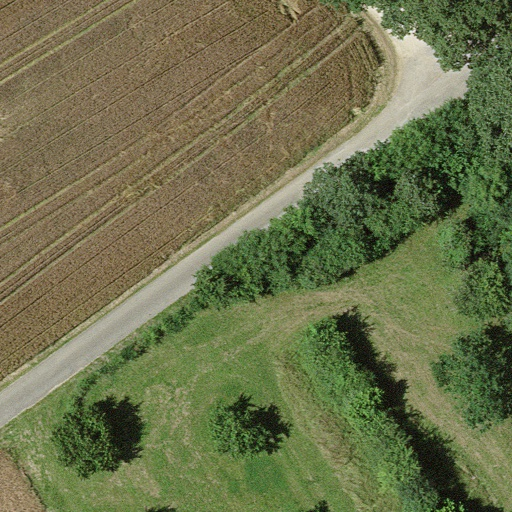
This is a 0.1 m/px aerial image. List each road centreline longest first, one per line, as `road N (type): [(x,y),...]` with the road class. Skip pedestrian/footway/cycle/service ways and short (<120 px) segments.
road 1 (unclassified): [(0,418),(511,54)]
road 2 (track): [(444,95),(366,0)]
